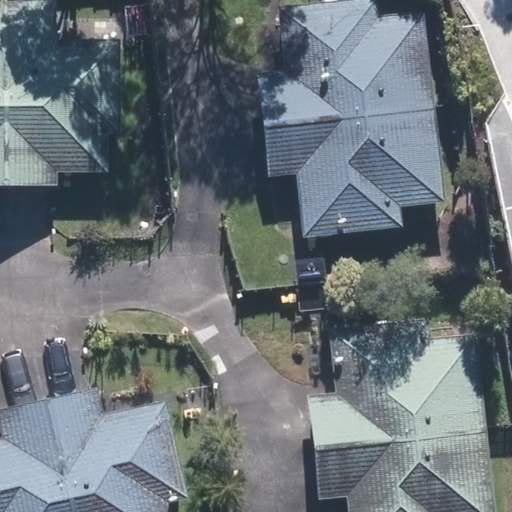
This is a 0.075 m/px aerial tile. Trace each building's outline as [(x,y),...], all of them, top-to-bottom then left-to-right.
[(446,198),(423,0),(383,0),(281,12),(287,67),(257,70),(270,178),(300,175),(307,237),(406,226),(403,203),(446,198)] [(0,186),(58,187),(58,174),(107,173),(107,134),(118,134),(118,39),(59,40),(59,5),(0,5),(0,186)] [(307,390),(312,443),(486,425),(476,329),(430,334),(428,316),(329,327),(336,387),(307,390)] [(0,399),(7,432),(0,433),(0,511),(176,511),(174,496),(185,494),(166,401),(108,412),(101,378),(0,398),(0,399)] [(495,511),(486,425),(312,443),(318,494),(347,491),(349,511),(495,511)]
